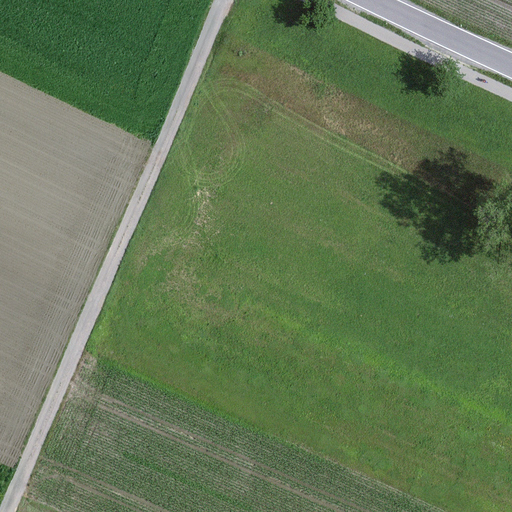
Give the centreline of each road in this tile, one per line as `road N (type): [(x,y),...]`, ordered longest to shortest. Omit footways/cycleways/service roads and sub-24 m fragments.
road 1 (track): [(11,511),(227,0)]
road 2 (secondary): [(511,59),(384,0)]
